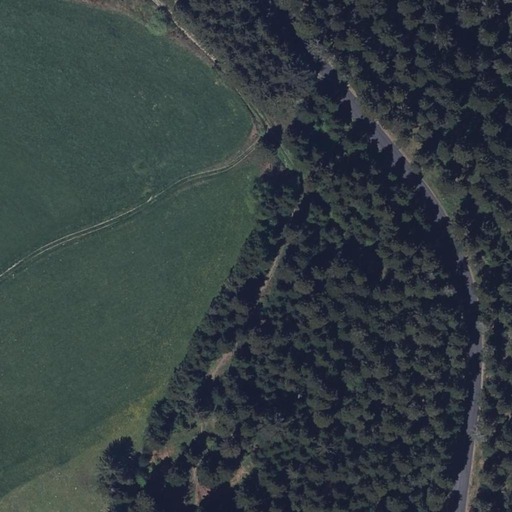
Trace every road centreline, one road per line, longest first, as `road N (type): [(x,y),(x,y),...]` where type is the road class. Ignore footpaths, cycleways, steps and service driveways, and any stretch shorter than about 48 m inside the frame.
road 1 (secondary): [(456,511),(480,352),(460,256),(418,183),(270,0)]
road 2 (track): [(195,511),(214,380),(299,199),(301,171),(264,118)]
road 3 (track): [(264,118),(263,142),(229,165),(55,242),(0,278)]
road 4 (track): [(264,118),(161,0)]
